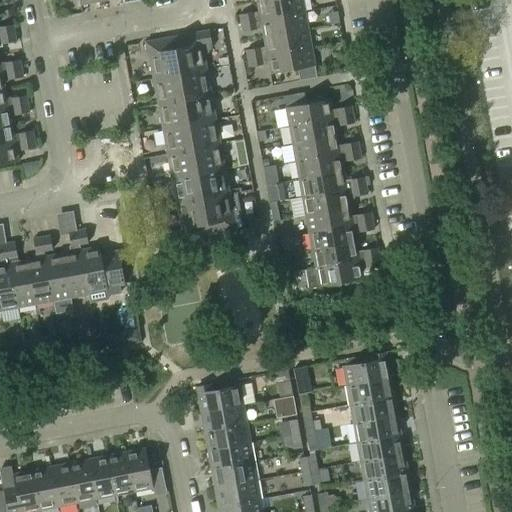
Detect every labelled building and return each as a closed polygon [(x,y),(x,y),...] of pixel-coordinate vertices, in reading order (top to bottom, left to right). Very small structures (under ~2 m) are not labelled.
[(301,0),(268,0),(256,2),(260,20),(304,12),(301,0)] [(252,12),(238,15),(240,23),(254,21),(252,12)] [(254,21),(240,23),(242,32),(261,28),(263,38),(307,29),(304,12),(260,20),(254,21)] [(0,35),(14,33),(13,25),(0,27),(0,35)] [(307,29),(263,38),(266,55),(311,47),(307,29)] [(194,45),(187,46),(179,48),(175,48),(180,74),(206,70),(203,54),(208,53),(212,47),(209,30),(192,33),(194,45)] [(14,33),(0,35),(0,44),(16,42),(14,33)] [(192,33),(184,35),(187,46),(194,45),(192,33)] [(184,35),(177,36),(179,48),(187,46),(184,35)] [(177,36),(169,38),(171,49),(175,48),(179,48),(177,36)] [(169,38),(161,39),(163,51),(171,49),(169,38)] [(161,39),(153,40),(155,52),(163,51),(161,39)] [(153,40),(145,42),(147,54),(148,54),(153,79),(180,74),(175,48),(171,49),(163,51),(155,52),(153,40)] [(259,47),(245,50),(247,59),(260,56),(259,47)] [(270,74),(297,69),(299,81),(315,78),(313,66),(314,66),(311,47),(266,55),(270,74)] [(260,56),(247,59),(248,67),(262,65),(260,56)] [(19,61),(5,63),(7,72),(21,69),(19,61)] [(21,69),(7,72),(9,80),(22,77),(21,69)] [(206,70),(180,74),(184,99),(211,94),(206,70)] [(180,74),(153,79),(157,104),(184,99),(180,74)] [(5,90),(0,90),(0,109),(27,104),(26,96),(7,100),(5,90)] [(302,93),(283,97),(285,108),(304,104),(302,93)] [(211,94),(184,99),(189,124),(215,119),(211,94)] [(184,99),(157,104),(162,129),(189,124),(184,99)] [(304,104),(285,108),(288,127),(353,115),(351,106),(331,110),(329,99),(304,104)] [(27,104),(0,109),(0,127),(11,125),(10,116),(29,113),(27,104)] [(353,115),(288,127),(292,144),(336,136),(334,127),(354,123),(353,115)] [(215,119),(189,124),(193,149),(220,144),(215,119)] [(189,124),(162,129),(166,154),(193,149),(189,124)] [(11,125),(0,127),(0,145),(15,143),(11,125)] [(32,131),(19,134),(20,142),(34,140),(32,131)] [(259,143),(266,142),(264,133),(257,134),(259,143)] [(336,136),(292,144),(295,162),(339,154),(345,153),(359,150),(357,141),(338,145),(336,136)] [(20,142),(15,143),(0,145),(0,165),(18,162),(16,152),(35,148),(34,140),(20,142)] [(224,143),(220,144),(193,149),(198,174),(224,169),(221,153),(226,152),(224,143)] [(193,149),(166,154),(171,179),(198,174),(193,149)] [(359,150),(345,153),(347,161),(361,159),(359,150)] [(339,154),(295,162),(298,179),(342,171),(339,154)] [(246,156),(237,157),(238,166),(247,164),(246,156)] [(21,165),(23,178),(25,178),(27,177),(28,177),(30,176),(31,175),(33,174),(34,173),(35,172),(36,170),(37,169),(38,167),(39,166),(39,164),(40,163),(40,161),(21,164),(21,165)] [(224,169),(198,174),(202,199),(229,194),(224,169)] [(342,171),(298,179),(301,197),(346,189),(342,171)] [(171,179),(176,203),(202,199),(198,174),(171,179)] [(364,177),(350,179),(352,188),(366,185),(364,177)] [(366,185),(352,188),(346,189),(301,197),(305,215),(349,207),(347,198),(367,194),(366,185)] [(229,194),(202,199),(207,224),(211,224),(219,222),(227,221),(229,232),(237,231),(235,219),(234,220),(233,218),(241,216),(236,193),(229,194)] [(179,229),(181,241),(189,240),(187,228),(195,227),(203,225),(207,224),(202,199),(176,203),(180,229),(179,229)] [(349,207),(305,215),(308,233),(352,224),(349,207)] [(371,212),(357,215),(358,223),(372,221),(371,212)] [(227,221),(219,222),(221,234),(229,232),(227,221)] [(358,223),(352,224),(308,233),(311,250),(356,242),(354,233),(374,229),(372,221),(358,223)] [(219,222),(211,224),(213,235),(221,234),(219,222)] [(211,224),(207,224),(203,225),(205,237),(213,235),(211,224)] [(203,225),(195,227),(197,238),(205,237),(203,225)] [(195,227),(187,228),(189,240),(197,238),(195,227)] [(85,230),(77,231),(79,245),(87,243),(85,230)] [(49,236),(41,238),(44,251),(52,250),(49,236)] [(41,238),(32,239),(35,253),(44,251),(41,238)] [(356,242),(311,250),(315,268),(359,259),(365,258),(379,256),(377,248),(357,251),(356,242)] [(14,243),(6,244),(8,258),(17,256),(14,243)] [(124,284),(118,252),(100,255),(99,247),(80,250),(88,295),(90,303),(106,300),(110,295),(120,293),(119,285),(124,284)] [(80,250),(63,254),(71,298),(88,295),(80,250)] [(63,254),(45,257),(53,301),(71,298),(63,254)] [(379,256),(365,258),(366,267),(380,265),(379,256)] [(45,257),(27,260),(35,305),(53,301),(45,257)] [(315,268),(304,270),(309,289),(362,279),(359,259),(315,268)] [(27,260),(9,263),(18,308),(35,305),(27,260)] [(9,263),(0,265),(0,310),(18,308),(9,263)] [(25,350),(7,353),(10,366),(28,363),(25,350)] [(0,352),(0,367),(10,366),(7,353),(7,351),(0,352)] [(368,362),(343,366),(347,385),(389,377),(385,352),(367,355),(368,362)] [(314,365),(294,369),(296,380),(298,394),(306,393),(315,391),(313,381),(310,382),(309,377),(316,376),(314,365)] [(288,370),(275,372),(280,398),(285,397),(292,395),(290,381),(288,370)] [(389,377),(347,385),(350,404),(393,396),(389,377)] [(207,384),(197,386),(202,412),(241,405),(238,386),(208,391),(207,384)] [(306,393),(298,394),(302,413),(309,411),(306,393)] [(393,396),(350,404),(354,423),(396,415),(393,396)] [(241,405),(202,412),(205,431),(245,423),(241,405)] [(309,411),(302,413),(305,432),(313,430),(321,429),(321,427),(324,426),(323,419),(319,420),(319,419),(318,419),(317,415),(310,417),(309,411)] [(396,415),(354,423),(357,442),(400,434),(396,415)] [(297,419),(277,423),(280,436),(299,433),(297,419)] [(245,423),(205,431),(209,450),(248,442),(245,423)] [(313,430),(305,432),(310,456),(306,456),(309,470),(317,469),(313,450),(316,449),(313,430)] [(299,433),(280,436),(280,437),(283,436),(286,449),(302,446),(299,433)] [(400,434),(357,442),(361,460),(403,453),(400,434)] [(248,442),(209,450),(212,468),(252,461),(248,442)] [(145,448),(125,451),(133,491),(153,487),(145,448)] [(125,451),(107,455),(115,495),(133,491),(125,451)] [(403,453),(361,460),(364,480),(407,472),(403,453)] [(107,455),(87,459),(95,499),(115,495),(107,455)] [(306,456),(299,458),(301,471),(309,470),(306,456)] [(87,459),(69,463),(77,502),(95,499),(87,459)] [(252,461),(212,468),(216,487),(255,480),(252,461)] [(69,463),(50,466),(58,506),(77,502),(69,463)] [(50,466),(31,470),(39,510),(58,506),(50,466)] [(317,469),(309,470),(312,484),(319,483),(317,469)] [(3,491),(6,504),(7,511),(26,511),(39,510),(31,470),(12,474),(14,486),(3,489),(3,491)] [(309,470),(301,471),(304,485),(312,484),(309,470)] [(407,472),(364,480),(368,498),(410,491),(407,472)] [(255,480),(216,487),(219,506),(259,499),(255,480)] [(410,491),(368,498),(369,511),(401,511),(414,510),(410,491)] [(324,492),(317,494),(319,507),(327,506),(324,492)] [(311,495),(303,496),(305,510),(313,508),(311,495)] [(261,511),(259,499),(219,506),(220,511),(261,511)]
